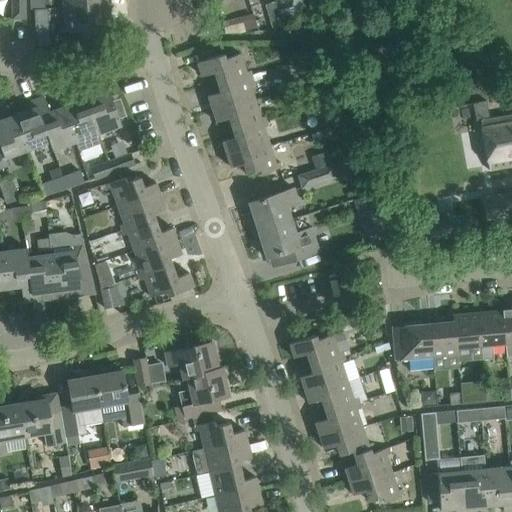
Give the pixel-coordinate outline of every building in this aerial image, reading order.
[(11,0),(12,5),(23,5),(23,18),(25,18),(24,0),(11,0)] [(61,0),(62,8),(80,7),(80,11),(107,9),(106,0),(61,0)] [(80,11),(80,7),(62,8),(63,26),(60,27),(61,33),(81,31),(81,36),(96,35),(95,24),(108,23),(107,9),(80,11)] [(50,11),(34,12),(35,28),(51,27),(50,11)] [(241,15),(242,21),(244,29),(256,26),(252,12),(241,15)] [(279,14),(268,17),(272,30),(283,26),(279,14)] [(312,41),(301,44),(304,55),(315,52),(312,41)] [(250,70),(246,72),(240,54),(224,58),(223,54),(197,62),(201,76),(214,72),(217,82),(230,77),(232,82),(251,75),(250,70)] [(220,91),(207,96),(211,109),(238,100),(239,105),(255,100),(249,82),(253,80),(251,75),(232,82),(230,77),(217,82),(220,91)] [(92,88),(81,92),(97,134),(121,125),(119,119),(112,101),(108,90),(94,95),(92,88)] [(59,100),(75,142),(78,150),(100,142),(97,134),(81,92),(73,95),(59,100)] [(47,104),(44,96),(33,100),(52,150),(75,142),(59,100),(47,104)] [(50,151),(52,150),(33,100),(25,103),(28,110),(13,115),(27,150),(47,143),(50,151)] [(264,116),(261,117),(255,100),(239,105),(238,100),(211,109),(216,122),(228,118),(231,128),(245,123),(246,127),(266,121),(264,116)] [(27,150),(13,115),(1,120),(0,116),(0,168),(8,166),(5,158),(27,150)] [(511,115),(479,121),(488,170),(511,166),(511,115)] [(245,123),(231,128),(235,137),(222,141),(226,154),(252,146),(254,151),(269,146),(264,128),(268,126),(266,121),(246,127),(245,123)] [(260,174),(281,168),(279,161),(275,163),(269,146),(254,151),(252,146),(226,154),(230,168),(243,163),(246,174),(259,170),(260,174)] [(107,160),(111,173),(132,165),(129,154),(128,152),(107,160)] [(93,179),(111,173),(107,160),(88,166),(93,179)] [(288,177),(297,175),(300,174),(296,161),(284,165),(288,177)] [(340,165),(339,163),(332,166),(331,164),(300,174),(297,175),(301,189),(336,178),(344,175),(342,172),(346,170),(344,164),(340,165)] [(66,189),(82,183),(78,171),(62,177),(66,189)] [(49,195),(66,189),(62,177),(45,183),(49,195)] [(143,187),(139,177),(126,182),(125,177),(105,185),(106,190),(110,188),(116,206),(133,200),(134,205),(160,195),(155,182),(143,187)] [(0,184),(7,204),(18,200),(10,178),(0,181),(0,184)] [(249,213),(247,215),(251,227),(253,228),(256,227),(257,230),(290,219),(285,206),(297,202),(292,189),(248,203),(251,212),(249,213)] [(485,219),(511,214),(511,192),(481,198),(485,219)] [(165,208),(160,195),(134,205),(133,200),(116,206),(119,214),(123,223),(118,225),(121,231),(141,223),(143,228),(156,223),(152,213),(165,208)] [(22,220),(21,221),(23,233),(24,233),(32,232),(30,215),(30,214),(44,210),(46,210),(44,201),(43,202),(28,205),(28,206),(20,207),(22,220)] [(10,209),(0,209),(0,221),(12,219),(13,222),(21,221),(22,220),(20,207),(10,208),(10,209)] [(89,229),(115,222),(111,209),(86,215),(89,229)] [(290,219),(257,230),(266,258),(268,257),(271,268),(293,261),(303,257),(320,252),(319,252),(312,227),(306,229),(305,225),(300,222),(295,221),(291,222),(290,219)] [(159,232),(156,223),(143,228),(141,223),(121,231),(122,235),(126,234),(133,251),(149,245),(151,250),(162,246),(177,240),(172,228),(159,232)] [(63,231),(47,234),(48,237),(50,254),(50,257),(56,299),(81,295),(79,283),(92,282),(80,234),(72,235),(63,231)] [(181,253),(177,240),(162,246),(151,250),(149,245),(133,251),(137,262),(139,268),(135,270),(138,276),(158,268),(159,273),(172,268),(169,258),(172,257),(181,253)] [(32,302),(26,257),(25,257),(24,249),(2,251),(6,288),(21,287),(23,303),(32,302)] [(32,302),(55,299),(50,254),(26,257),(32,302)] [(176,277),(172,268),(159,273),(158,268),(138,276),(139,279),(139,280),(144,279),(147,288),(150,297),(166,291),(167,296),(193,286),(188,273),(176,277)] [(100,291),(104,308),(118,305),(114,287),(100,291)] [(511,305),(510,306),(511,310),(501,311),(504,343),(505,358),(511,357),(511,305)] [(491,344),(504,343),(501,311),(476,313),(479,346),(480,360),(493,359),(491,344)] [(476,313),(452,315),(453,321),(455,348),(456,348),(458,362),(471,361),(480,360),(479,346),(476,313)] [(376,314),(362,318),(366,329),(380,324),(376,314)] [(454,348),(455,348),(453,321),(429,324),(432,356),(454,354),(454,348)] [(432,356),(429,324),(392,327),(395,360),(408,359),(409,371),(433,369),(432,356)] [(338,352),(333,335),(332,334),(317,339),(315,335),(289,343),(291,350),(293,357),(306,353),(309,363),(322,358),(324,363),(342,356),(341,352),(338,353),(338,352)] [(186,377),(217,368),(211,342),(165,352),(168,366),(179,364),(182,378),(186,377)] [(340,363),(344,362),(342,356),(324,363),(322,358),(309,363),(312,373),(299,377),(304,390),(330,381),(331,386),(346,381),(344,377),(340,363)] [(146,357),(132,360),(137,387),(151,384),(151,383),(164,380),(161,363),(147,365),(146,357)] [(211,413),(208,400),(228,395),(221,367),(217,368),(186,377),(189,390),(177,392),(180,406),(173,407),(176,421),(192,418),(210,414),(221,411),(221,410),(211,413)] [(120,418),(121,426),(143,423),(138,393),(126,395),(122,370),(110,372),(107,368),(96,370),(95,375),(94,375),(100,406),(113,404),(114,410),(119,414),(120,418)] [(388,368),(379,371),(385,393),(394,391),(388,368)] [(102,422),(100,406),(94,375),(67,380),(71,405),(60,407),(60,412),(65,437),(86,433),(85,425),(102,422)] [(330,381),(304,390),(308,403),(321,399),(324,409),(337,404),(339,408),(357,402),(356,398),(352,399),(346,382),(346,381),(331,386),(330,381)] [(508,388),(496,390),(497,401),(509,399),(508,388)] [(420,392),(420,406),(435,405),(434,391),(420,392)] [(460,405),(473,403),(471,392),(459,393),(460,405)] [(459,393),(448,395),(449,405),(450,406),(460,405),(459,393)] [(65,437),(60,412),(49,414),(46,398),(18,403),(24,436),(43,433),(44,444),(66,440),(65,437)] [(355,409),(359,408),(357,402),(339,408),(337,404),(324,409),(327,418),(314,422),(319,435),(345,427),(346,431),(361,427),(359,422),(355,409)] [(5,439),(24,436),(18,403),(0,406),(0,452),(7,452),(5,439)] [(498,407),(479,409),(480,421),(500,419),(498,407)] [(470,410),(460,410),(462,422),(471,422),(480,421),(479,409),(470,410)] [(420,413),(424,460),(439,458),(435,412),(420,413)] [(212,421),(210,414),(192,418),(191,418),(193,425),(194,432),(199,431),(203,449),(220,445),(221,450),(235,446),(247,444),(244,430),(231,433),(229,423),(216,425),(215,421),(212,421)] [(411,416),(400,416),(400,428),(411,427),(411,416)] [(367,444),(361,427),(346,431),(345,427),(319,435),(323,448),(335,444),(339,455),(352,451),(353,454),(366,449),(368,454),(374,452),(371,443),(367,444)] [(137,446),(135,450),(137,459),(148,456),(146,444),(137,446)] [(251,457),(247,444),(235,446),(221,450),(220,445),(203,449),(191,452),(196,475),(208,472),(225,468),(226,473),(240,470),(238,460),(251,457)] [(110,465),(107,446),(87,450),(90,469),(110,465)] [(386,455),(390,453),(388,448),(374,452),(368,454),(366,449),(353,454),(356,464),(344,468),(348,481),(362,477),(374,473),(376,477),(392,472),(386,455)] [(463,511),(474,511),(474,507),(487,506),(483,469),(485,469),(483,455),(459,457),(461,471),(459,471),(463,511)] [(71,475),(68,458),(68,456),(58,457),(62,477),(71,476),(71,475)] [(149,458),(111,463),(115,483),(125,481),(153,475),(150,461),(149,458)] [(502,511),(506,511),(511,511),(508,467),(485,469),(483,469),(487,506),(502,505),(502,511)] [(258,490),(255,477),(242,480),(240,470),(226,473),(225,468),(208,472),(213,496),(231,492),(232,496),(249,492),(258,490)] [(454,511),(463,511),(459,471),(437,473),(440,510),(455,509),(454,511)] [(397,490),(392,472),(376,477),(374,473),(348,481),(352,494),(365,490),(368,501),(382,496),(383,501),(403,494),(401,489),(397,490)] [(92,476),(94,488),(106,485),(103,473),(92,476)] [(70,481),(73,493),(78,492),(94,488),(92,476),(76,480),(70,481)] [(11,490),(9,482),(9,478),(0,480),(0,492),(5,491),(11,490)] [(60,484),(49,486),(52,498),(62,496),(60,484)] [(49,486),(27,491),(28,493),(30,503),(40,501),(41,506),(53,503),(52,498),(49,486)] [(261,504),(258,490),(249,492),(232,496),(231,492),(213,496),(217,511),(249,511),(249,507),(261,504)] [(11,496),(0,497),(0,507),(12,505),(11,496)]
